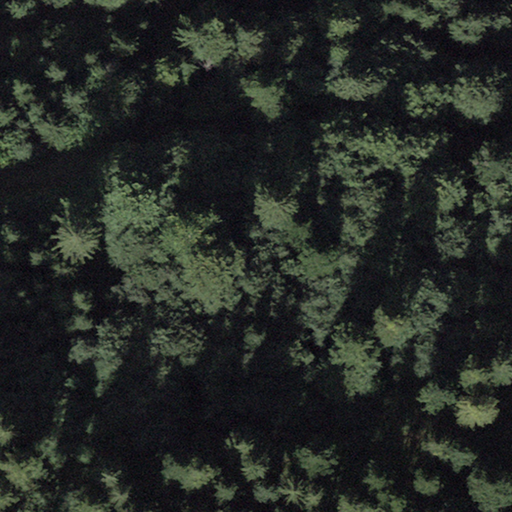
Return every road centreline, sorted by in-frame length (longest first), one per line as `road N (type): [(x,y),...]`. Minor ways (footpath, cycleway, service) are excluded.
road 1 (track): [(0,186),(68,168),(146,131),(352,115),(434,124),(511,145)]
road 2 (track): [(0,25),(112,4),(289,9),(424,30),(511,63)]
